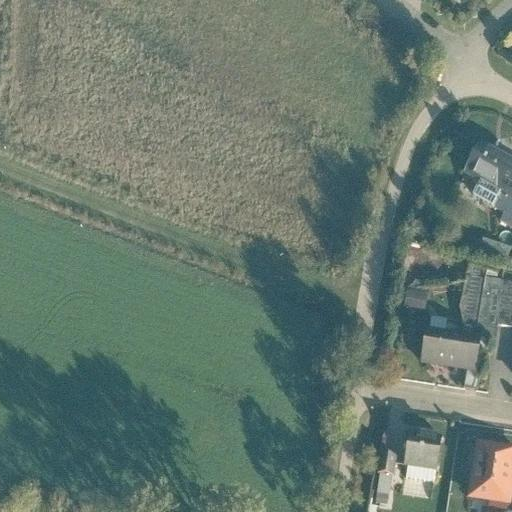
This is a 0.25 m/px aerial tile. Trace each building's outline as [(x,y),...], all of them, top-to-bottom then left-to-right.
[(510,210),(511,206),(511,163),(475,146),(457,185),(510,210)] [(510,245),(482,237),(478,253),(506,261),(510,245)] [(511,284),(468,280),(464,321),(511,326),(511,284)] [(429,312),(431,293),(412,291),(410,310),(429,312)] [(471,381),(477,343),(419,333),(413,371),(471,381)] [(434,472),(438,443),(399,438),(396,463),(375,460),(370,500),(390,503),(395,467),(434,472)] [(505,510),(511,453),(470,449),(464,506),(505,510)]
